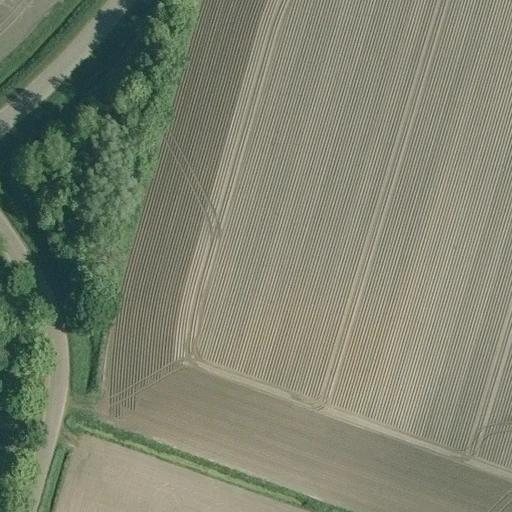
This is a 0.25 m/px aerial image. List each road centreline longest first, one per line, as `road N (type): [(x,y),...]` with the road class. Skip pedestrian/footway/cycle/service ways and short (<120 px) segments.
road 1 (unclassified): [(28,511),(60,401),(61,339),(0,226)]
road 2 (unclassified): [(0,127),(123,0)]
